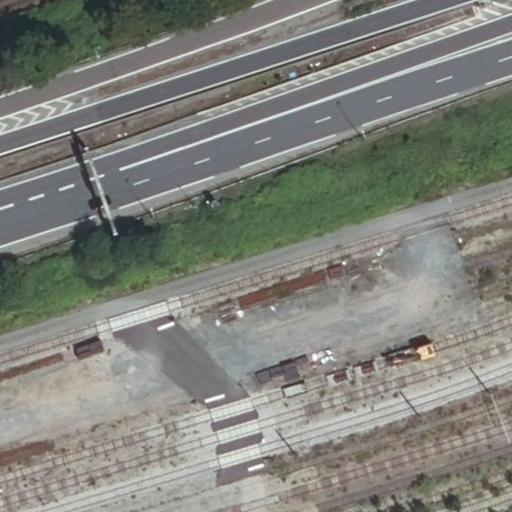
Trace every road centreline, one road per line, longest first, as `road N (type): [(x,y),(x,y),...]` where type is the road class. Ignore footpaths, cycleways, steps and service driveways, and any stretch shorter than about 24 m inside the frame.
road 1 (primary): [(451,0),(0,143)]
road 2 (trunk): [(295,0),(0,110)]
road 3 (primary): [(0,219),(263,132)]
road 4 (primary): [(263,132),(511,28)]
road 5 (trunk): [(263,132),(511,58)]
